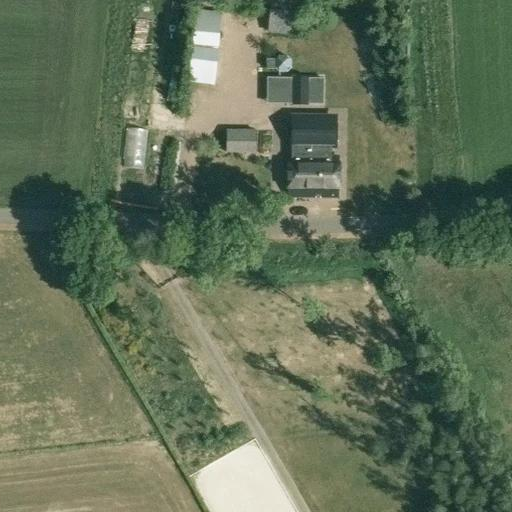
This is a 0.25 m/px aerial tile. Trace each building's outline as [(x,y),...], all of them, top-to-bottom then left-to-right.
[(274,32),(293,34),(294,18),(274,15),(274,32)] [(265,60),(265,70),(273,69),(278,73),(287,73),(292,69),(291,60),(286,56),(277,56),(273,60),(265,60)] [(306,101),(306,82),(283,80),(283,101),(306,101)] [(314,132),(335,132),(335,115),(314,114),(314,132)] [(236,149),(249,158),(256,148),(244,139),(236,149)] [(338,197),(338,157),(288,157),(288,197),(338,197)]
